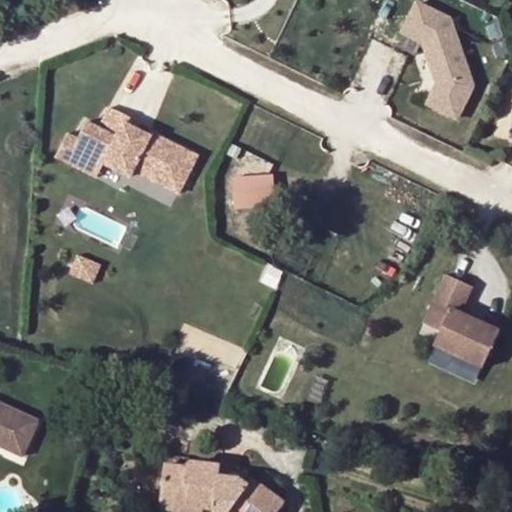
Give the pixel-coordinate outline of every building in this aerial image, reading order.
[(419,20),(401,58),(430,72),(448,34),(419,20)] [(79,142),(74,152),(90,160),(93,154),(107,160),(103,167),(130,180),(134,174),(182,198),(201,160),(151,136),(150,139),(138,134),(124,127),(128,120),(110,111),(100,132),(87,126),(79,142)] [(128,120),(124,127),(138,134),(141,126),(128,120)] [(69,137),(57,161),(97,181),(103,167),(107,160),(93,154),(90,160),(74,152),(79,142),(69,137)] [(274,171),(234,174),(236,206),(277,203),(274,171)] [(443,275),(435,293),(461,306),(470,288),(443,275)] [(437,333),(431,347),(478,370),(496,333),(457,314),(461,306),(435,293),(420,325),(437,333)] [(92,377),(85,399),(104,404),(110,382),(92,377)] [(0,445),(28,457),(43,422),(0,404),(0,445)] [(161,501),(204,505),(217,507),(217,511),(280,511),(286,505),(253,482),(221,478),(221,467),(194,464),(186,467),(164,465),(161,501)] [(203,511),(204,505),(161,501),(159,511),(203,511)]
